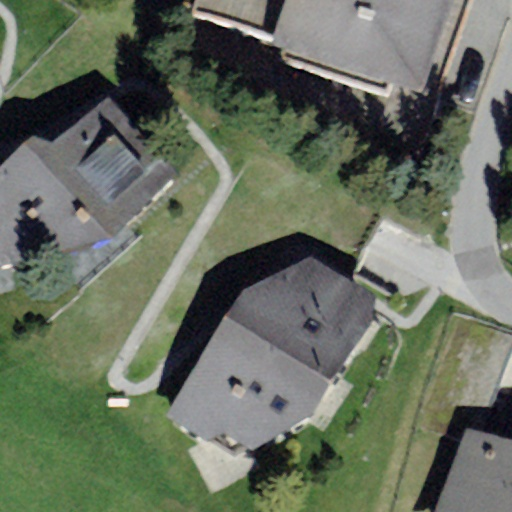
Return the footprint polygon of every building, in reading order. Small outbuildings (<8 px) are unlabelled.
[(285,0),(272,42),(422,91),(452,0),(285,0)] [(31,136),(0,166),(0,267),(0,268),(112,238),(177,173),(108,98),(53,144),(31,136)] [(372,320),(375,295),(311,258),(246,288),(168,416),(235,456),(247,447),(256,451),(310,419),(372,320)] [(511,355),(511,335),(460,317),(419,427),(462,443),(467,429),(483,435),(511,355)] [(498,511),(511,477),(511,445),(483,435),(467,429),(462,443),(436,511),(498,511)] [(511,511),(511,477),(498,511),(511,511)]
